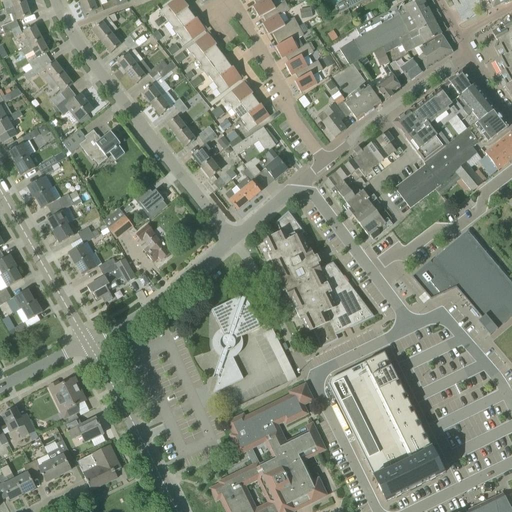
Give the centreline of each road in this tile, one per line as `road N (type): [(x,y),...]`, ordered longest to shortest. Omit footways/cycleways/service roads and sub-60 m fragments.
road 1 (residential): [(232,240),(68,31)]
road 2 (residential): [(379,511),(313,376),(413,326)]
road 3 (residential): [(190,0),(202,11),(226,3),(236,9),(324,162)]
road 4 (residential): [(511,167),(483,191),(483,206),(423,251),(415,239),(369,270)]
road 5 (residential): [(174,511),(86,344)]
road 6 (unclassified): [(469,54),(324,162)]
road 7 (unclassified): [(86,344),(173,294),(232,240)]
road 8 (residential): [(86,344),(0,191)]
road 9 (unclassified): [(413,326),(441,314),(506,395)]
